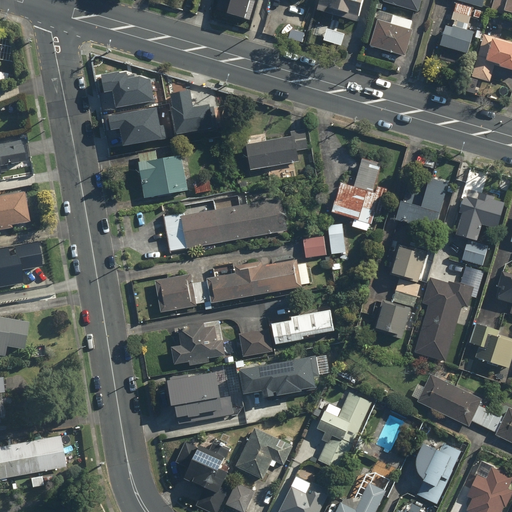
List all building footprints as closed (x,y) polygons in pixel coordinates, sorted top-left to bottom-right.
[(247,0),(223,0),(218,14),(240,21),(247,0)] [(320,0),(317,8),(320,9),(359,23),(366,0),(320,0)] [(385,0),(385,1),(421,12),(424,0),(385,0)] [(444,0),(445,0),(481,11),(484,0),(444,0)] [(511,0),(494,0),(490,13),(511,19),(511,0)] [(383,10),(372,46),(408,57),(416,32),(413,31),(416,20),(408,17),(383,10)] [(443,28),(437,49),(466,57),(472,36),(443,28)] [(468,77),(488,84),(492,70),(511,77),(511,46),(482,36),(468,77)] [(112,91),(115,108),(154,101),(151,79),(140,75),(131,77),(129,69),(100,74),(104,92),(112,91)] [(190,90),(169,93),(176,133),(215,127),(212,105),(193,108),(190,90)] [(158,106),(108,115),(111,130),(121,129),(123,143),(163,136),(158,106)] [(243,146),(248,171),(296,163),(294,152),(306,150),(303,130),(287,132),(288,139),(243,146)] [(24,163),(20,141),(0,144),(0,180),(0,179),(0,173),(17,170),(17,165),(24,163)] [(179,156),(134,164),(141,201),(185,193),(179,156)] [(329,214),(351,221),(349,227),(368,233),(374,217),(378,219),(387,193),(372,188),(380,166),(362,160),(351,191),(339,186),(329,214)] [(208,178),(191,182),(194,194),(210,191),(208,178)] [(397,203),(392,222),(432,233),(444,185),(428,180),(425,192),(412,188),(407,205),(397,203)] [(0,230),(40,224),(34,191),(29,192),(29,188),(0,192),(0,230)] [(459,211),(451,236),(473,242),(478,226),(496,231),(503,204),(490,200),(491,196),(477,192),(474,201),(462,197),(458,211),(459,211)] [(242,207),(240,195),(179,204),(181,218),(163,221),(168,253),(284,234),(280,201),(242,207)] [(341,225),(326,226),(327,256),(343,255),(341,225)] [(322,237),(302,238),(303,259),(323,258),(322,237)] [(459,245),(463,246),(459,261),(481,268),(487,248),(480,245),(479,246),(460,240),(459,245)] [(397,280),(415,286),(427,253),(397,243),(386,276),(397,280)] [(0,300),(13,299),(10,282),(16,282),(12,254),(0,255),(0,300)] [(160,314),(161,314),(309,285),(305,265),(294,267),(293,261),(260,268),(259,262),(231,267),(232,274),(191,282),(190,275),(153,282),(160,314)] [(511,274),(501,271),(493,300),(511,305),(509,317),(511,317),(511,274)] [(424,307),(412,354),(444,362),(459,309),(468,312),(474,290),(426,279),(419,305),(424,307)] [(412,310),(419,289),(397,282),(390,303),(412,310)] [(381,301),(371,330),(399,340),(410,311),(381,301)] [(267,328),(271,346),(330,334),(325,311),(286,319),(287,324),(267,328)] [(0,355),(13,357),(13,352),(8,351),(9,346),(26,349),(27,342),(33,343),(36,327),(29,326),(29,320),(0,315),(0,355)] [(484,367),(507,369),(511,354),(511,340),(496,335),(497,331),(474,323),(466,345),(475,348),(473,360),(484,367)] [(177,349),(169,350),(171,365),(186,363),(187,366),(208,364),(208,358),(222,357),(218,324),(174,329),(177,349)] [(271,346),(267,328),(237,334),(241,359),(271,353),(270,346),(271,346)] [(318,376),(317,357),(243,372),(245,393),(266,390),(266,397),(274,397),(274,391),(278,390),(278,394),(315,390),(314,376),(318,376)] [(219,399),(216,374),(189,379),(189,376),(173,379),(179,422),(235,413),(233,397),(219,399)] [(417,401),(416,404),(467,428),(469,423),(511,444),(511,410),(507,408),(501,420),(476,407),(480,400),(429,375),(422,389),(416,386),(410,397),(417,401)] [(328,439),(317,462),(338,471),(370,405),(348,394),(336,420),(317,411),(308,429),(328,439)] [(261,482),(268,467),(272,469),(274,464),(282,467),(292,446),(250,427),(232,467),(242,473),(261,482)] [(65,435),(0,447),(0,478),(71,465),(65,435)] [(226,490),(218,486),(228,464),(182,443),(173,463),(184,468),(180,478),(202,489),(194,507),(205,511),(218,511),(221,505),(223,501),(221,500),(226,490)] [(420,485),(414,498),(435,508),(460,453),(440,444),(436,454),(417,445),(410,460),(412,461),(406,473),(416,477),(413,482),(420,485)] [(465,511),(502,511),(511,495),(511,492),(508,490),(511,482),(511,478),(492,468),(484,481),(474,475),(463,495),(468,498),(462,510),(465,511)] [(44,476),(31,478),(32,487),(45,485),(44,476)] [(307,484),(294,479),(290,487),(287,485),(275,511),(317,511),(327,491),(308,482),(307,484)] [(234,484),(224,506),(237,511),(243,511),(253,493),(236,485),(234,484)] [(375,511),(386,494),(367,484),(353,511),(339,504),(334,511),(375,511)]
